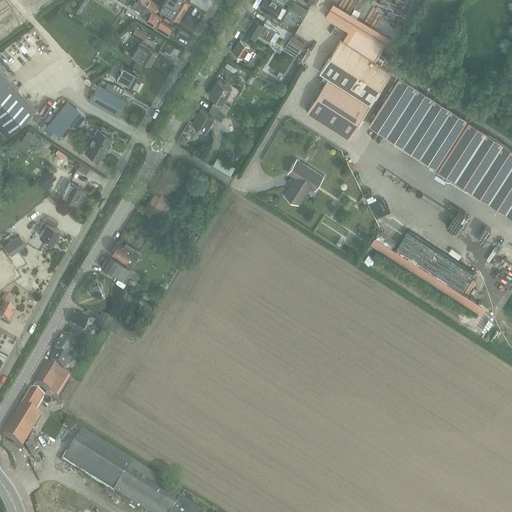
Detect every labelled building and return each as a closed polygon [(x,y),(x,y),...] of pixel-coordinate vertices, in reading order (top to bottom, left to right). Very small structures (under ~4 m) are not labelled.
[(80,0),(74,10),(78,13),(86,0),(80,0)] [(136,0),(135,0),(131,7),(137,10),(141,13),(145,15),(150,8),(146,6),(141,3),(136,0)] [(151,0),(149,0),(146,6),(150,8),(155,12),(159,5),(151,0)] [(178,21),(184,12),(165,0),(159,11),(172,19),(173,17),(178,21)] [(165,0),(184,12),(189,2),(185,0),(165,0)] [(264,0),(260,7),(275,17),(282,5),(283,6),(286,0),(285,0),(264,0)] [(328,78),(307,112),(349,139),(365,113),(370,105),(391,71),(381,65),(384,60),(379,57),(390,37),(333,3),(328,11),(325,16),(349,31),(343,39),(342,38),(341,39),(320,72),(328,78)] [(301,7),(297,13),(304,17),(308,11),(301,7)] [(166,35),(172,26),(160,19),(161,17),(151,11),(145,21),(166,35)] [(253,17),(245,30),(249,32),(248,35),(254,39),(257,34),(263,38),(270,42),(277,31),(270,27),(253,17)] [(135,28),(131,35),(141,41),(145,34),(135,28)] [(301,49),(304,43),(292,36),(288,42),(301,49)] [(240,39),(233,52),(243,58),(248,61),(256,49),(250,45),(240,39)] [(157,53),(140,43),(132,57),(140,62),(141,60),(150,65),(157,53)] [(259,50),(256,55),(262,59),(265,54),(259,50)] [(123,66),(115,79),(135,90),(143,76),(132,69),(131,71),(123,66)] [(35,108),(16,88),(0,69),(0,129),(6,135),(35,108)] [(373,118),(370,124),(378,130),(438,168),(511,215),(511,148),(468,120),(400,76),(373,118)] [(212,104),(226,112),(230,105),(223,101),(231,88),(218,79),(209,93),(216,98),(212,104)] [(107,82),(104,88),(125,100),(126,100),(120,97),(124,89),(113,83),(112,85),(107,82)] [(125,100),(104,88),(97,84),(89,100),(116,116),(125,100)] [(47,126),(46,127),(44,130),(53,138),(57,133),(62,137),(72,125),(75,127),(85,115),(67,100),(47,125),(47,126)] [(226,112),(212,104),(208,112),(201,107),(192,121),(206,130),(214,116),(221,120),(226,112)] [(107,145),(111,138),(111,137),(108,135),(109,134),(101,130),(100,131),(97,129),(93,137),(91,135),(87,143),(89,144),(85,151),(99,159),(103,152),(105,153),(109,146),(107,145)] [(30,142),(45,152),(50,144),(34,134),(30,142)] [(182,136),(178,142),(185,146),(187,142),(186,138),(182,136)] [(297,159),(297,158),(287,173),(288,174),(288,172),(297,178),(285,196),(284,195),(283,196),(297,205),(297,204),(296,204),(309,185),(315,189),(314,190),(314,191),(324,176),(323,177),(297,160),(297,159)] [(80,163),(77,169),(86,174),(89,169),(80,163)] [(49,169),(37,178),(45,187),(46,189),(53,184),(51,182),(56,178),(49,169)] [(75,203),(82,188),(66,179),(58,194),(75,203)] [(155,217),(173,185),(162,179),(144,210),(155,217)] [(53,243),(60,230),(55,228),(58,222),(47,216),(44,221),(43,221),(39,227),(43,229),(39,235),(53,243)] [(4,246),(11,255),(26,245),(19,235),(4,246)] [(363,241),(354,235),(348,244),(357,250),(363,241)] [(176,238),(171,244),(175,247),(180,241),(176,238)] [(117,242),(110,253),(124,261),(128,254),(132,256),(135,251),(136,252),(136,251),(135,250),(136,249),(125,243),(124,246),(117,242)] [(118,260),(109,255),(101,268),(123,281),(130,270),(117,262),(118,260)] [(102,291),(102,290),(102,289),(102,288),(102,287),(101,286),(100,285),(99,284),(98,284),(97,284),(95,284),(94,284),(93,284),(92,285),(91,286),(90,287),(89,288),(89,290),(89,291),(89,292),(90,293),(90,294),(91,295),(92,296),(93,296),(94,297),(95,297),(97,297),(99,296),(100,295),(102,293),(102,291)] [(128,292),(125,297),(130,300),(133,294),(128,292)] [(7,304),(11,297),(5,294),(1,301),(7,304)] [(0,319),(8,324),(15,312),(3,305),(0,309),(0,319)] [(91,327),(94,322),(103,327),(109,318),(101,313),(99,318),(87,311),(84,317),(76,312),(69,323),(84,332),(87,326),(91,327)] [(66,338),(62,335),(54,350),(55,351),(50,361),(65,369),(72,356),(70,355),(76,344),(78,345),(82,339),(69,332),(69,333),(66,338)] [(56,397),(69,376),(47,363),(32,389),(45,396),(48,391),(56,397)] [(2,437),(21,449),(40,418),(34,414),(44,398),(31,390),(2,437)] [(211,511),(81,430),(80,432),(62,461),(143,511),(211,511)]
